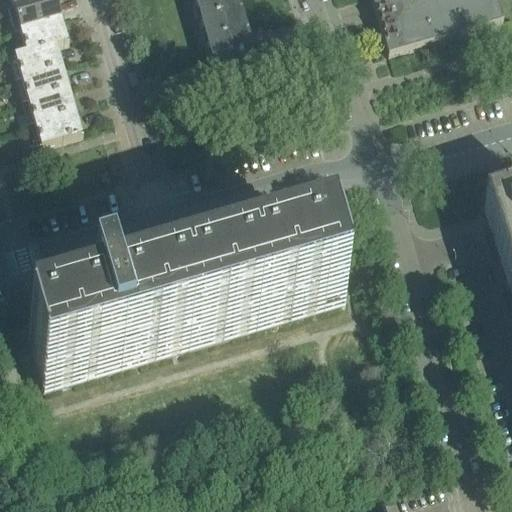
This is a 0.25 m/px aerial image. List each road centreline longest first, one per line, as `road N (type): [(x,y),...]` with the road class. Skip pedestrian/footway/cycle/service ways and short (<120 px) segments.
road 1 (residential): [(477,511),(374,174)]
road 2 (residential): [(96,0),(159,219)]
road 3 (residential): [(159,219),(294,181),(374,174)]
road 4 (residential): [(311,0),(374,174)]
road 5 (residential): [(0,268),(159,219)]
road 6 (residential): [(511,136),(374,174)]
